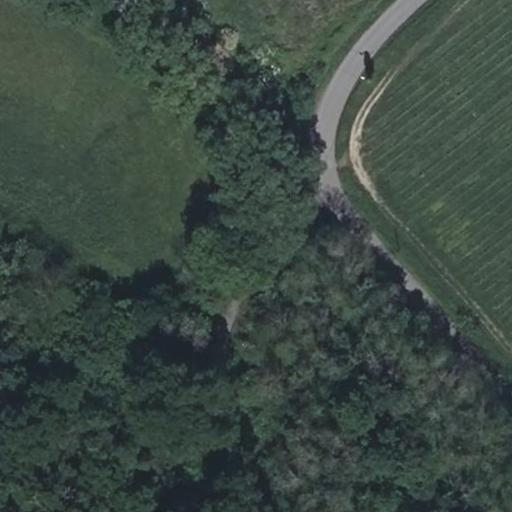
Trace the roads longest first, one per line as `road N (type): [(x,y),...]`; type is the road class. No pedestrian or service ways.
road 1 (unclassified): [(262,511),(239,347),(242,255),(326,139)]
road 2 (unclassified): [(326,139),(356,239),(511,415)]
road 3 (unclassified): [(414,0),(333,91),(326,139)]
